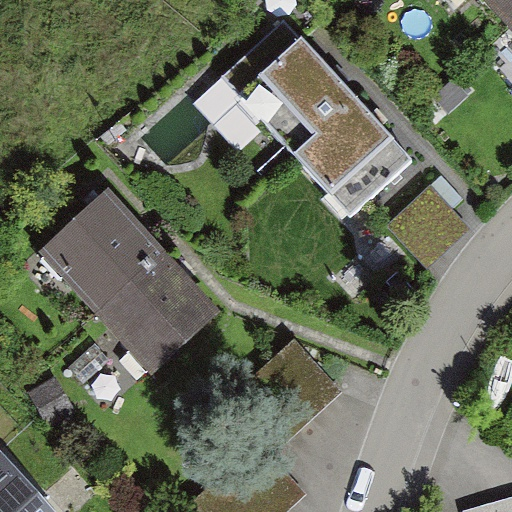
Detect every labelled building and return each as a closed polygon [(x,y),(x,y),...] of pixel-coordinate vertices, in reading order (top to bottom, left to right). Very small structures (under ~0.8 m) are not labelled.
[(511,0),(467,0),(511,45),(511,0)] [(411,163),(303,39),(231,100),(339,225),(411,163)] [(391,225),(431,270),(475,230),(436,186),(391,225)] [(105,195),(32,261),(144,384),(218,317),(105,195)] [(336,395),(295,346),(218,411),(255,455),(192,507),(195,511),(297,511),(307,504),(265,454),(336,395)] [(53,511),(3,454),(0,456),(0,511),(53,511)] [(511,511),(511,502),(469,511),(511,511)]
